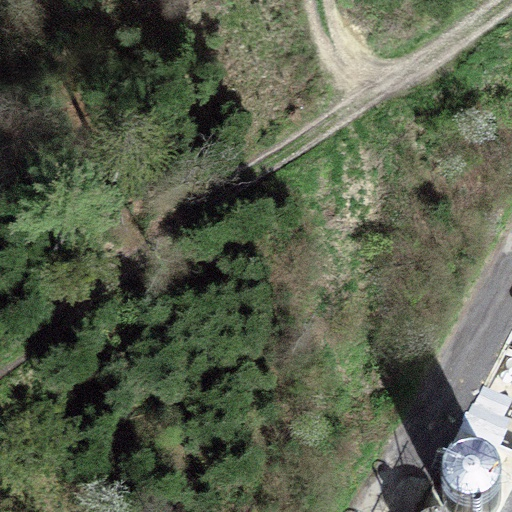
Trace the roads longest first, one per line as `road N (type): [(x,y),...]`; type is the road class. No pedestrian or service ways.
road 1 (track): [(511,11),(340,108),(0,352)]
road 2 (track): [(410,464),(349,335),(340,108),(318,0)]
